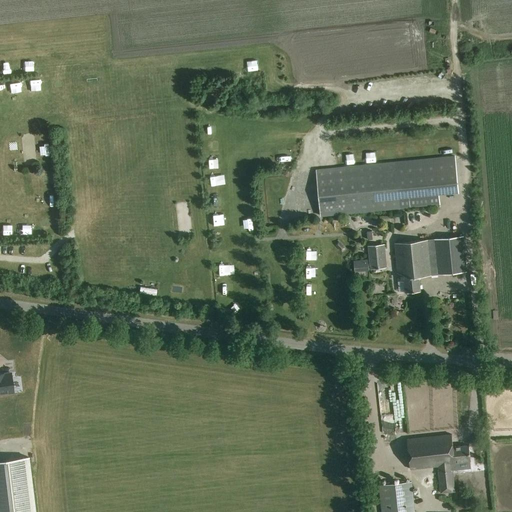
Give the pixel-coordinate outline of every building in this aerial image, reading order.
[(316,171),(321,216),(440,204),(440,194),(459,192),(456,157),(316,171)] [(275,170),(290,169),(290,163),(284,164),(283,159),(275,159),(275,170)] [(307,209),(318,209),(317,191),(306,192),(307,209)] [(223,232),(223,224),(213,224),(213,232),(223,232)] [(465,236),(428,240),(396,243),(400,275),(405,275),(406,293),(422,291),(421,277),(469,272),(465,236)] [(368,245),(371,269),(387,267),(385,243),(368,245)] [(354,260),(355,272),(369,271),(368,259),(354,260)] [(140,292),(139,300),(157,301),(157,292),(140,292)] [(11,373),(0,374),(0,394),(13,393),(11,373)] [(438,467),(441,493),(455,492),(452,465),(455,464),(455,462),(471,461),(469,445),(453,447),(452,434),(407,440),(410,470),(438,467)] [(379,486),(382,511),(415,511),(412,482),(379,486)]
